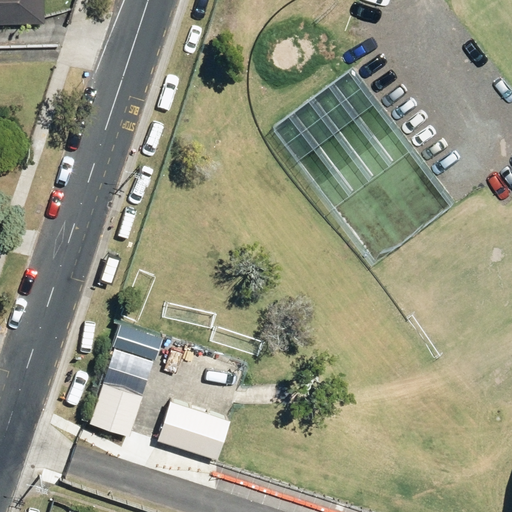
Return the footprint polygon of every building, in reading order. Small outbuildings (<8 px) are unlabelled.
[(0,0),(0,20),(50,20),(50,0),(0,0)] [(111,343),(113,344),(152,357),(154,358),(162,334),(119,320),(111,343)] [(113,344),(102,379),(141,392),(152,357),(113,344)] [(141,392),(102,379),(88,420),(128,433),(141,392)] [(169,397),(157,437),(216,456),(229,416),(169,397)]
